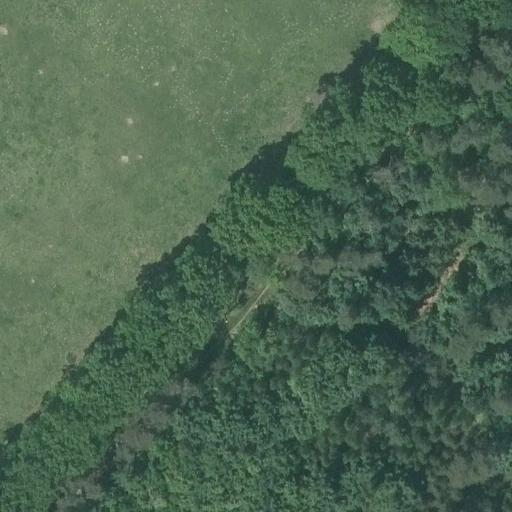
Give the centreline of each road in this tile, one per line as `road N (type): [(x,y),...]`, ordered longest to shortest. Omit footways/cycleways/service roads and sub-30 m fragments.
road 1 (unknown): [(30,511),(482,0)]
road 2 (track): [(454,0),(3,511)]
